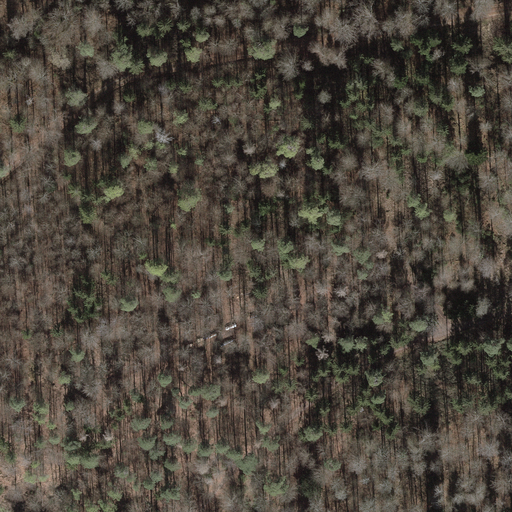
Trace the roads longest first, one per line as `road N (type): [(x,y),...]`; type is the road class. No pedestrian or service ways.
road 1 (track): [(511,7),(142,71),(80,103),(0,174)]
road 2 (track): [(511,305),(444,325),(269,410),(181,511)]
